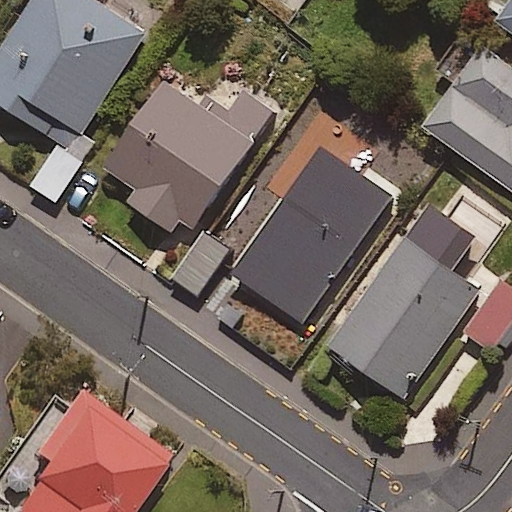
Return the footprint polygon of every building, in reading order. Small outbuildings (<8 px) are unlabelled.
[(94,0),(39,0),(0,62),(0,105),(74,153),(148,37),(93,2),(94,0)] [(511,0),(497,21),(511,32),(511,0)] [(511,68),(489,51),(430,131),(511,191),(511,68)] [(276,119),(235,91),(227,103),(174,68),(105,173),(138,195),(131,206),(174,235),(181,224),(199,235),(276,119)] [(388,207),(353,186),(335,214),(300,193),(270,242),(340,285),(388,207)] [(231,255),(205,238),(177,281),(203,299),(231,255)] [(486,290),(416,239),(336,351),(407,401),(486,290)] [(511,333),(511,288),(503,282),(468,335),(498,355),(511,333)] [(49,471),(22,511),(146,511),(178,462),(78,398),(36,463),(49,471)]
